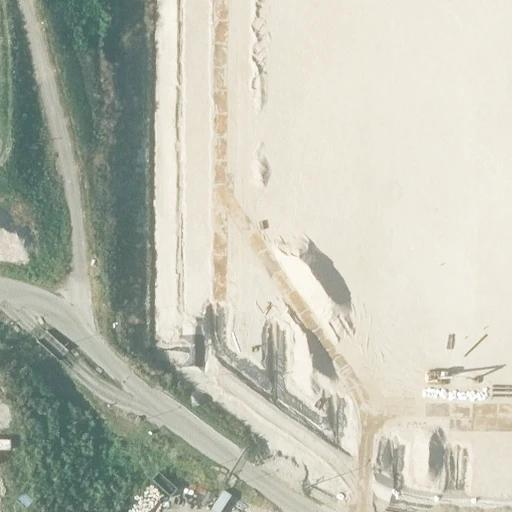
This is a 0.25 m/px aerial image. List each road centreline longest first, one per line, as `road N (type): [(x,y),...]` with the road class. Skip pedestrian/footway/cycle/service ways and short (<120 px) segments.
road 1 (unknown): [(360,511),(391,172),(398,156),(418,144),(511,136)]
road 2 (unknown): [(7,0),(59,168),(74,327),(0,290)]
